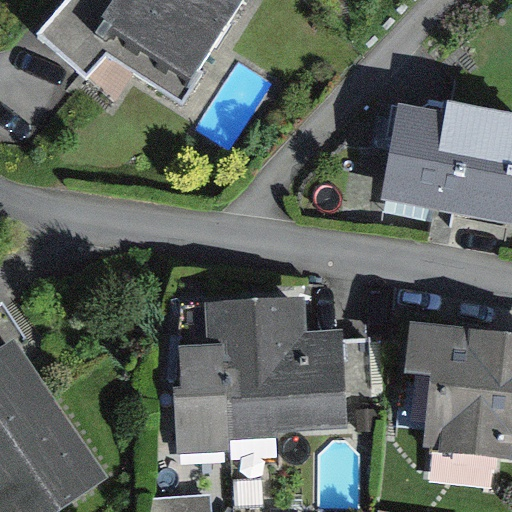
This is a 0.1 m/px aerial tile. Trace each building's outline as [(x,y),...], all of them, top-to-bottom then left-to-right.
[(111,49),(188,96),(241,0),(64,0),(42,29),(92,72),(111,49)] [(391,194),(511,209),(511,111),(404,98),(391,194)] [(346,289),(174,283),(185,437),(354,433),(346,289)] [(0,379),(27,361),(0,320),(0,379)] [(511,448),(511,342),(435,337),(428,443),(511,448)] [(0,511),(50,511),(104,476),(27,361),(0,379),(0,511)]
